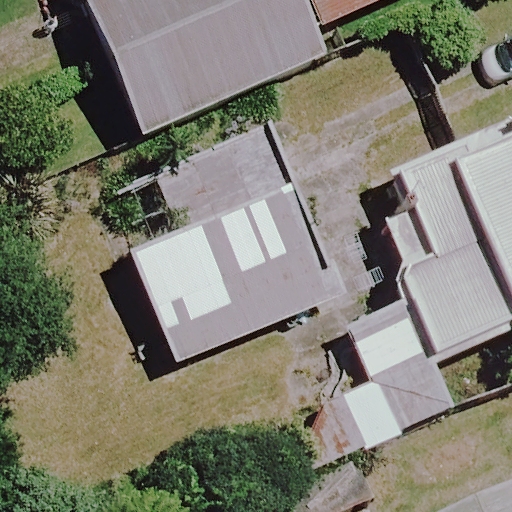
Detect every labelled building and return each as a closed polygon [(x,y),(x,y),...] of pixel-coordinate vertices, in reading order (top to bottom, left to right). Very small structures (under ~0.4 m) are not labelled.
[(305,51),(284,0),(68,0),(58,5),(128,162),(317,78),(305,51)] [(284,0),(305,51),(419,0),(284,0)] [(319,321),(251,146),(143,188),(167,249),(114,270),(159,383),(319,321)] [(511,164),(399,212),(429,284),(394,299),(425,374),(509,339),(511,345),(511,164)] [(511,511),(511,497),(478,511),(511,511)]
